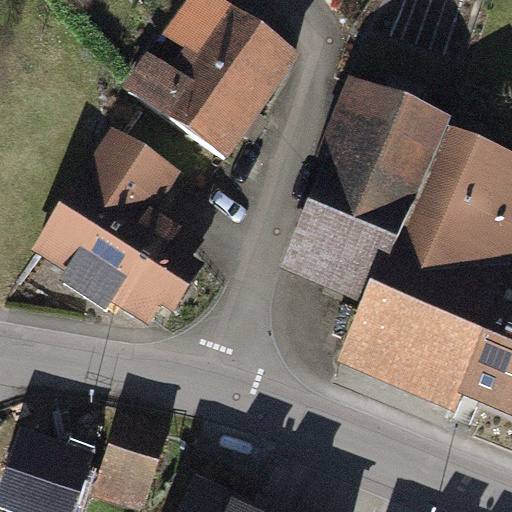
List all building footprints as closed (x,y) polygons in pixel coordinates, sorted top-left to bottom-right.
[(197,0),(177,31),(201,46),(214,55),(243,10),(226,0),(197,0)] [(235,153),(302,48),(243,10),(214,55),(201,46),(185,70),(158,53),(134,89),(235,153)] [(439,166),(378,298),(354,351),(472,404),(479,388),(511,315),(511,151),(371,88),(353,128),(439,166)] [(195,173),(121,127),(44,250),(168,327),(180,308),(197,319),(228,269),(208,257),(220,238),(172,209),(195,173)] [(439,166),(353,128),(293,260),(378,298),(439,166)] [(511,315),(479,388),(511,402),(511,315)] [(166,498),(178,455),(185,426),(131,412),(112,484),(166,498)] [(14,511),(88,511),(108,449),(28,424),(2,508),(14,511)] [(283,511),(199,476),(183,511),(283,511)]
